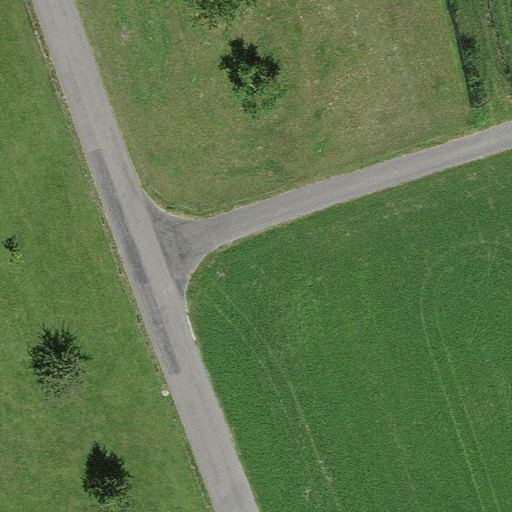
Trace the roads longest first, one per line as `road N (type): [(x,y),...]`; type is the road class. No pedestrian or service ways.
road 1 (residential): [(57,0),(140,237),(255,511)]
road 2 (track): [(511,117),(140,237)]
